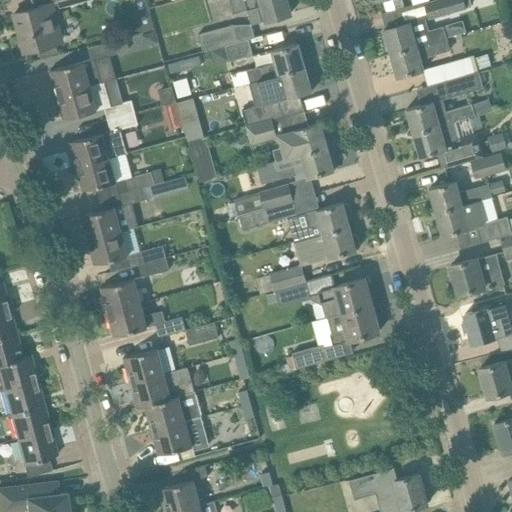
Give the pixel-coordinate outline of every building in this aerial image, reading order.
[(229,0),(233,13),(247,9),(251,25),(291,14),(286,0),(229,0)] [(383,0),(387,12),(382,13),(382,14),(404,8),(402,0),(383,0)] [(434,0),(424,3),(428,17),(429,19),(468,8),(465,0),(434,0)] [(51,4),(33,9),(14,14),(24,52),(57,44),(50,20),(55,19),(51,4)] [(425,18),(384,30),(391,54),(447,37),(443,26),(429,30),(425,18)] [(198,35),(203,52),(210,50),(238,42),(233,25),(198,35)] [(398,78),(423,71),(420,59),(450,51),(447,37),(391,54),(398,78)] [(129,50),(125,38),(88,49),(92,61),(129,50)] [(214,65),(253,55),(249,40),(238,42),(210,50),(214,65)] [(256,67),(247,70),(250,83),(306,67),(299,43),(272,50),(276,62),(256,68),(256,67)] [(478,69),(474,57),(474,56),(439,66),(444,82),(479,71),(478,69)] [(17,65),(19,74),(42,69),(41,61),(17,65)] [(91,87),(84,62),(50,71),(57,97),(91,87)] [(255,106),(243,110),(248,127),(283,117),(295,113),(290,97),(312,91),(306,67),(250,83),(249,83),(255,106)] [(483,88),(479,71),(444,82),(448,98),(483,88)] [(188,78),(175,81),(179,98),(192,94),(188,78)] [(134,112),(131,101),(113,106),(107,83),(91,87),(57,97),(63,119),(104,108),(107,120),(134,112)] [(174,100),(170,88),(159,91),(162,103),(174,100)] [(456,121),(490,111),(487,99),(446,111),(443,99),(407,109),(414,133),(456,121)] [(166,106),(173,128),(182,126),(175,103),(166,106)] [(69,142),(76,168),(126,154),(128,153),(121,130),(138,125),(134,112),(107,120),(110,131),(69,142)] [(277,161),(328,147),(321,123),(288,132),(283,117),(248,127),(252,142),(278,135),(282,147),(274,150),(277,161)] [(456,121),(414,133),(420,157),(439,152),(444,167),(484,156),(477,133),(461,138),(456,121)] [(201,126),(185,130),(188,140),(204,136),(201,126)] [(507,146),(503,133),(503,132),(489,136),(494,151),(507,147),(507,146)] [(202,138),(188,142),(199,181),(213,177),(202,138)] [(328,147),(277,161),(272,162),(275,173),(293,168),(297,181),(299,180),(299,181),(335,171),(328,147)] [(471,161),(476,179),(507,170),(502,152),(471,161)] [(124,180),(127,192),(165,182),(161,170),(133,178),(126,154),(76,168),(83,191),(124,180)] [(503,180),(489,184),(492,195),(506,191),(503,180)] [(429,188),(436,213),(479,200),(492,197),(492,195),(489,184),(459,192),(456,181),(429,188)] [(81,216),(88,242),(121,233),(121,231),(138,227),(132,203),(150,198),(150,199),(168,194),(165,182),(127,192),(120,194),(123,205),(81,216)] [(294,199),(290,183),(260,191),(261,196),(227,205),(231,217),(239,214),(264,207),(294,199)] [(298,214),(294,199),(264,207),(239,214),(242,228),(298,214)] [(479,200),(436,213),(443,237),(469,229),(469,228),(477,226),(481,243),(511,233),(511,231),(511,230),(511,219),(508,220),(507,216),(485,223),(479,200)] [(301,229),(304,238),(350,226),(348,218),(351,217),(352,214),(350,205),(347,203),(344,204),(344,202),(320,209),(305,212),(309,227),(301,229)] [(350,226),(304,238),(304,239),(295,242),(299,258),(329,250),(331,258),(357,250),(357,249),(359,248),(361,245),(358,236),(355,234),(352,235),(350,226)] [(121,233),(88,242),(94,265),(128,256),(121,233)] [(511,235),(500,239),(506,261),(511,259),(511,235)] [(162,246),(136,254),(139,265),(166,258),(162,246)] [(459,294),(484,287),(484,290),(505,284),(496,254),(476,259),(476,258),(451,265),(459,294)] [(169,271),(166,258),(139,265),(143,278),(169,271)] [(269,292),(275,290),(306,282),(301,265),(269,273),(270,275),(265,276),(269,292)] [(328,317),(328,318),(372,306),(365,278),(335,286),(335,287),(319,292),(326,318),(328,317)] [(101,288),(108,313),(141,304),(134,279),(101,288)] [(0,282),(0,309),(9,307),(3,282),(0,282)] [(306,282),(275,290),(275,292),(278,301),(280,308),(311,299),(306,282)] [(278,301),(275,292),(266,295),(268,303),(278,301)] [(472,307),(473,312),(465,314),(473,344),(497,337),(497,338),(511,334),(511,315),(508,303),(489,308),(488,302),(472,307)] [(141,304),(108,313),(114,336),(155,325),(159,338),(185,331),(182,319),(166,323),(162,311),(144,316),(141,304)] [(372,306),(328,318),(332,334),(331,334),(334,345),(350,340),(379,332),(372,306)] [(0,309),(0,335),(16,332),(9,307),(0,309)] [(216,327),(215,323),(186,331),(190,345),(219,337),(216,327)] [(0,335),(0,362),(23,356),(16,332),(0,335)] [(234,354),(243,352),(239,339),(230,341),(234,354)] [(297,367),(297,368),(328,360),(323,344),(293,353),(293,355),(297,367)] [(123,357),(130,383),(165,373),(158,348),(123,357)] [(243,352),(234,354),(241,380),(250,377),(243,352)] [(0,389),(3,388),(37,379),(31,354),(23,356),(0,362),(0,389)] [(288,364),(279,366),(281,374),(296,370),(296,368),(297,367),(293,355),(286,357),(288,364)] [(511,359),(499,363),(480,368),(488,397),(511,390),(511,389),(508,374),(511,372),(511,359)] [(137,408),(145,406),(195,392),(194,392),(187,367),(165,373),(130,383),(137,408)] [(3,388),(10,413),(44,404),(37,379),(3,388)] [(224,410),(242,405),(251,403),(247,390),(221,397),(224,410)] [(145,406),(152,430),(186,421),(186,420),(202,416),(195,392),(145,406)] [(251,403),(242,405),(246,419),(254,417),(251,403)] [(10,413),(17,438),(51,429),(44,404),(10,413)] [(511,418),(496,423),(504,452),(511,449),(511,418)] [(186,421),(152,430),(159,455),(193,445),(186,421)] [(58,454),(51,429),(17,438),(27,476),(51,469),(48,457),(58,454)] [(200,505),(194,480),(208,476),(206,466),(167,477),(169,486),(159,489),(165,511),(174,511),(200,505)] [(394,468),(350,480),(354,495),(379,488),(385,511),(397,511),(428,504),(420,473),(397,479),(394,468)] [(269,472),(260,474),(264,488),(270,486),(273,485),(269,472)] [(0,504),(28,508),(28,511),(68,511),(66,492),(47,494),(46,483),(57,482),(57,481),(0,487),(0,504)] [(277,510),(286,508),(279,483),(273,485),(270,486),(277,510)] [(217,511),(214,501),(200,505),(174,511),(217,511)]
